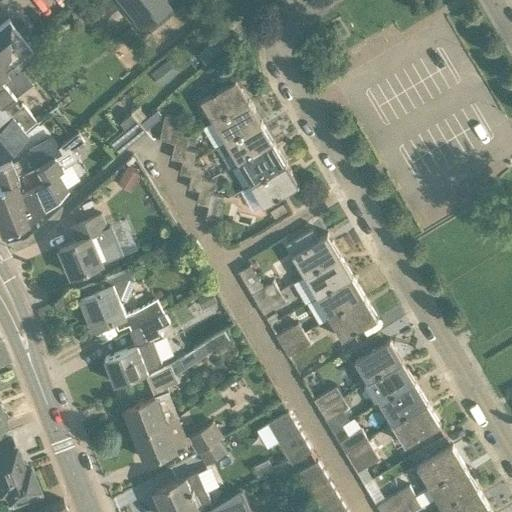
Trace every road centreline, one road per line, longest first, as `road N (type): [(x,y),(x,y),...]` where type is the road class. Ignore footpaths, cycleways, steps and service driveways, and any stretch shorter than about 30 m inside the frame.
road 1 (residential): [(511,454),(277,57),(291,22),(320,0)]
road 2 (secondary): [(89,511),(0,290)]
